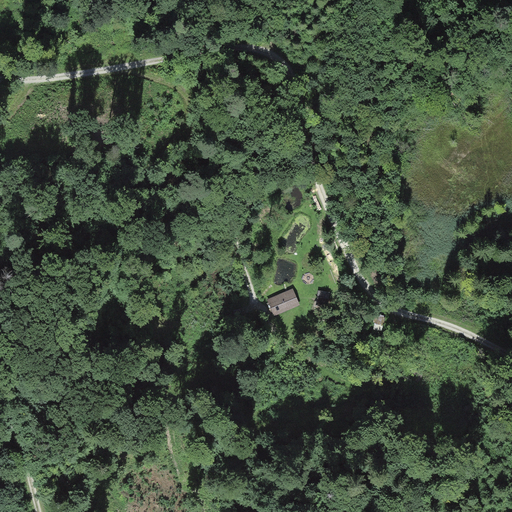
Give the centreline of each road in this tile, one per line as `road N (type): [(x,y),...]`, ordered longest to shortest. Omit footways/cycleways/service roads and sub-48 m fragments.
road 1 (track): [(0,75),(265,48),(298,88),(307,155),(369,286),(396,307),(511,352)]
road 2 (track): [(133,66),(177,83),(193,104),(185,160),(145,236),(138,283),(159,329),(169,414),(190,488)]
road 3 (track): [(256,307),(234,225),(269,165),(282,152),(305,149)]
